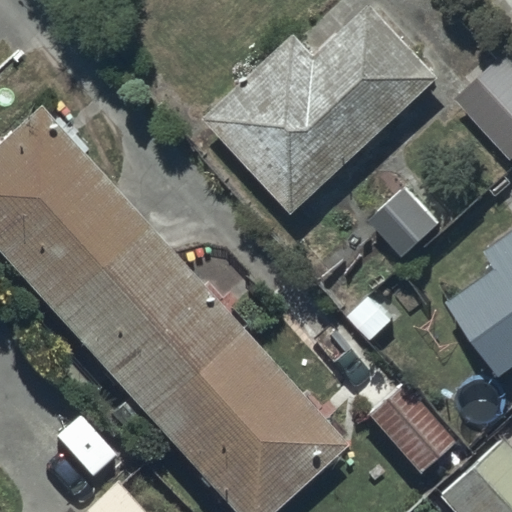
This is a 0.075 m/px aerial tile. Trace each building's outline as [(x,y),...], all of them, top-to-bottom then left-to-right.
[(208,118),(297,214),(445,78),(376,2),(318,56),(299,35),(208,118)] [(511,46),(479,79),(490,91),(469,111),(511,156),(511,46)] [(275,511),(347,446),(40,110),(0,146),(0,260),(230,511),(275,511)] [(409,187),(372,220),(407,259),(444,226),(409,187)] [(451,301),(503,375),(511,369),(511,231),(486,250),(498,267),(451,301)] [(457,442),(405,382),(365,416),(418,477),(457,442)] [(511,511),(511,450),(501,438),(429,502),(438,511),(511,511)] [(142,511),(116,483),(83,511),(142,511)]
